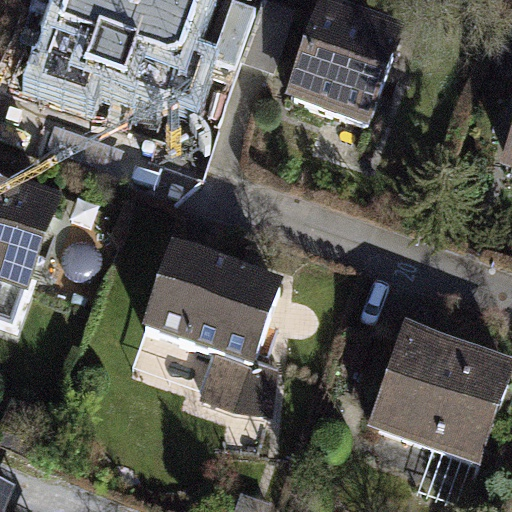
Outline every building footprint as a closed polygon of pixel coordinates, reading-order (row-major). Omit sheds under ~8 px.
[(149,61),(170,0),(82,0),(71,32),(149,61)] [(218,54),(244,63),(262,10),(236,1),(218,54)] [(292,20),(262,10),(244,63),(274,73),(292,20)] [(370,135),(396,61),(378,55),(383,39),(340,24),(335,40),(316,34),(290,107),(370,135)] [(54,219),(0,199),(0,331),(11,335),(54,219)] [(282,299),(175,258),(148,333),(218,361),(216,375),(245,384),(235,415),(272,416),(276,378),(255,371),(282,299)] [(387,398),(408,342),(378,331),(357,387),(387,398)] [(408,342),(387,398),(374,434),(477,471),(511,379),(408,342)]
